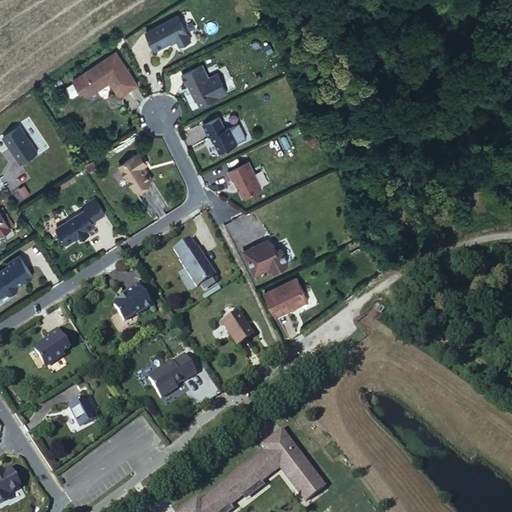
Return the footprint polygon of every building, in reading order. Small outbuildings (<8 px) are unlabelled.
[(194,48),(181,23),(150,40),(159,57),(180,46),(184,53),(194,48)] [(142,94),(122,63),(78,91),(86,103),(89,101),(92,107),(112,94),(110,91),(113,89),(115,92),(124,106),(142,94)] [(190,92),(192,91),(200,108),(219,98),(206,72),(186,82),(190,92)] [(68,95),(78,92),(75,82),(64,85),(68,95)] [(225,160),(242,151),(233,134),(229,136),(223,125),(207,133),(213,146),(216,144),(225,160)] [(24,133),(7,144),(24,171),(42,160),(24,133)] [(151,170),(143,158),(141,160),(148,171),(151,170)] [(148,171),(141,160),(122,172),(139,196),(155,186),(146,173),(148,171)] [(266,196),(253,169),(233,179),(237,187),(238,187),(247,205),(266,196)] [(157,184),(148,171),(146,173),(155,186),(157,184)] [(89,217),(60,235),(70,251),(82,243),(84,246),(93,241),(91,238),(99,233),(96,229),(108,221),(99,205),(87,213),(89,217)] [(2,216),(0,216),(0,241),(3,239),(5,241),(15,235),(2,216)] [(256,248),(244,254),(256,278),(272,270),(275,274),(289,268),(289,263),(284,254),(281,252),(279,255),(276,249),(268,243),(263,249),(258,252),(256,248)] [(177,256),(184,266),(199,256),(193,246),(177,256)] [(184,266),(182,267),(200,293),(203,292),(213,285),(217,282),(210,271),(200,255),(199,256),(184,266)] [(2,277),(0,278),(0,300),(2,304),(11,299),(14,300),(20,296),(21,292),(36,283),(22,261),(10,270),(11,272),(8,274),(2,277)] [(300,283),(267,300),(279,323),(311,306),(300,283)] [(213,285),(203,292),(207,297),(217,290),(213,285)] [(142,321),(156,311),(143,290),(128,299),(129,302),(126,304),(119,308),(118,311),(128,327),(139,320),(142,321)] [(241,320),(225,330),(241,353),(256,342),(241,320)] [(46,346),(35,353),(47,371),(66,359),(64,357),(71,353),(59,334),(50,340),(52,343),(49,344),(49,345),(47,347),(46,346)] [(175,369),(152,383),(151,386),(163,406),(169,402),(168,399),(173,396),(186,388),(186,389),(199,381),(187,362),(175,370),(175,369)] [(98,424),(87,404),(71,413),(82,433),(98,424)] [(222,511),(280,469),(286,464),(306,489),(306,490),(299,495),(309,508),(329,493),(285,436),(266,450),(271,457),(203,509),(200,505),(191,511),(222,511)] [(280,469),(222,511),(235,511),(233,510),(245,501),(249,506),(268,491),(265,486),(283,473),(299,495),(306,490),(306,489),(286,464),(280,469)] [(0,508),(2,507),(3,503),(2,502),(19,493),(8,474),(1,478),(0,476),(0,508)]
